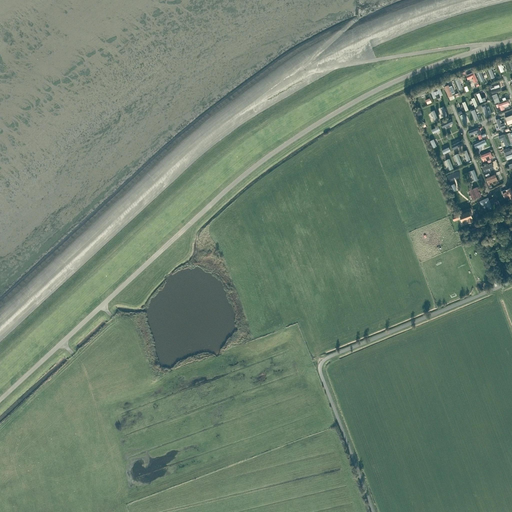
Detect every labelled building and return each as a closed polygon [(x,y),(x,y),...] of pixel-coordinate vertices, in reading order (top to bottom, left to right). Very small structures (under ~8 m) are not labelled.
[(473,72),(466,75),(467,79),(471,77),(473,82),(477,80),(473,72)] [(430,91),(433,98),(442,94),(439,87),(430,91)] [(507,101),(498,104),(500,110),(504,109),(503,106),(508,104),(507,101)] [(500,124),(498,118),(495,119),(499,128),(504,126),(503,123),(500,124)] [(507,144),(504,134),(498,136),(500,140),(502,139),(505,145),(507,144)] [(482,139),(471,144),(473,148),(475,147),(477,151),(483,148),(481,145),(484,143),(482,139)] [(485,178),(487,183),(496,179),(494,174),(485,178)] [(474,186),(465,190),(469,199),(478,195),(474,186)] [(511,197),(511,192),(511,189),(506,191),(502,193),(504,197),(508,195),(510,199),(511,197)] [(492,208),(488,198),(480,201),(481,205),(486,203),(489,209),(492,208)] [(473,221),(469,211),(459,215),(461,222),(467,220),(468,223),(470,222),(470,223),(471,222),(473,221)]
